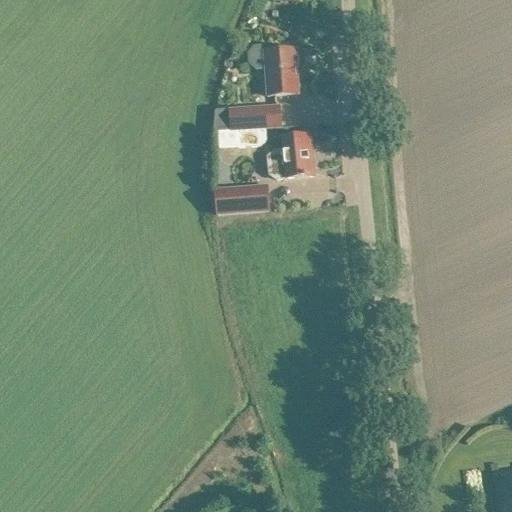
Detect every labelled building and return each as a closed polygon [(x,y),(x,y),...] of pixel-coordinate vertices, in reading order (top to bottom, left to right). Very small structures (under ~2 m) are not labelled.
[(255,49),(248,57),(249,65),(256,71),(265,70),(267,98),(298,95),(295,51),(262,53),(262,49),(255,49)] [(215,113),(213,134),(281,129),(279,108),(230,111),(230,114),(216,115),(216,113),(215,113)] [(269,168),(270,176),(276,181),(284,180),(314,178),(311,137),(282,139),(283,152),(274,153),(275,163),(269,168)] [(267,187),(215,191),(217,217),(269,213),(267,187)] [(511,511),(511,480),(499,483),(503,511),(511,511)]
